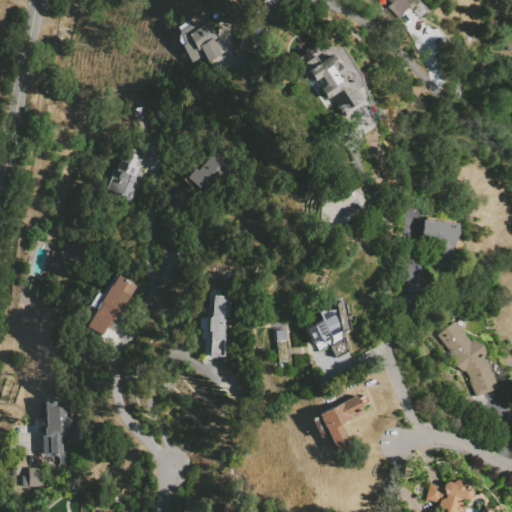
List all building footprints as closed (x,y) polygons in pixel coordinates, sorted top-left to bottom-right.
[(417,0),(398,18),(387,7),(385,9),(378,0),(417,0)] [(177,32),(194,22),(198,27),(207,22),(217,39),(214,41),(222,54),(203,65),(195,51),(187,56),(180,45),(184,44),(177,32)] [(342,48),(366,84),(356,90),(363,101),(351,109),(339,90),(325,99),(318,89),(324,85),(319,78),(313,82),(302,64),(315,55),(319,61),(328,55),(325,49),(330,45),(342,48)] [(144,154),(139,167),(146,170),(133,202),(106,191),(115,169),(116,169),(126,147),(144,154)] [(216,149),(229,161),(200,194),(184,180),(195,167),(198,170),(216,149)] [(422,219),(457,222),(455,246),(453,246),(451,266),(431,264),(433,244),(420,243),(422,219)] [(116,274),(136,287),(105,338),(86,326),(96,310),(89,306),(98,291),(104,295),(116,274)] [(230,297),(229,317),(225,317),(223,357),(209,356),(210,340),(209,338),(209,332),(207,331),(208,317),(210,316),(211,296),(230,297)] [(342,297),(348,331),(339,332),(339,331),(335,310),(332,299),(342,297)] [(306,329),(312,326),(311,324),(320,320),(317,313),(324,309),(335,310),(339,331),(329,336),(330,338),(320,342),(319,341),(313,344),(306,329)] [(454,322),(469,342),(472,340),(482,345),(486,356),(483,359),(488,366),(497,388),(475,396),(470,380),(464,371),(461,371),(454,364),(455,358),(434,337),(444,328),(454,322)] [(274,330),(284,329),(287,363),(277,364),(274,330)] [(328,346),(342,339),(348,351),(334,358),(328,346)] [(317,415),(356,395),(358,399),(364,395),(368,403),(362,407),(362,408),(359,410),(359,411),(352,415),(352,413),(348,414),(350,419),(339,424),(346,437),(337,441),(341,449),(335,452),(317,415)] [(44,402),(69,401),(70,436),(62,436),(63,455),(43,456),(41,427),(45,427),(44,402)] [(42,468),(26,467),(26,475),(21,475),(21,486),(42,486),(42,468)] [(439,511),(441,508),(436,507),(437,504),(424,500),(429,484),(442,487),(444,481),(451,483),(452,481),(455,480),(474,485),(469,502),(463,500),(459,511),(439,511)]
